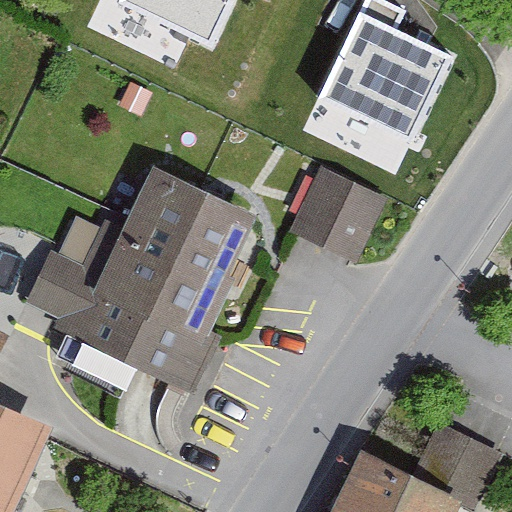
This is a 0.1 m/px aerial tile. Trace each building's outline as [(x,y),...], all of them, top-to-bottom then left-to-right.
[(237,0),(119,0),(118,2),(214,48),(237,0)] [(455,58),(360,12),(318,97),(414,143),(455,58)] [(257,201),(153,153),(122,220),(106,212),(84,260),(51,244),(27,297),(59,312),(54,323),(195,389),(207,363),(223,329),(209,322),(236,265),(229,262),(257,201)] [(389,190),(321,158),(290,224),(358,256),(389,190)] [(0,337),(7,323),(0,320),(0,511),(6,511),(49,421),(0,397),(0,337)] [(450,511),(463,486),(363,440),(328,511),(450,511)]
